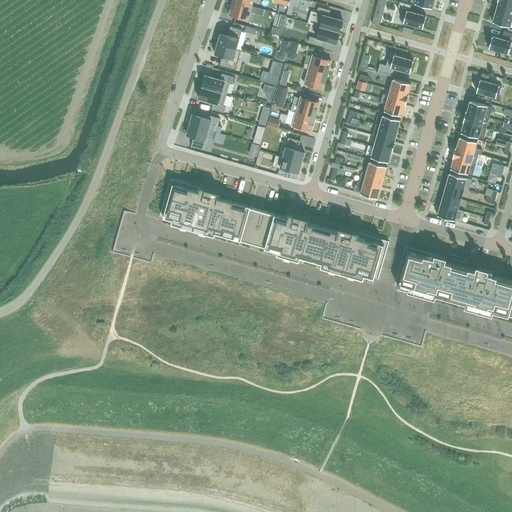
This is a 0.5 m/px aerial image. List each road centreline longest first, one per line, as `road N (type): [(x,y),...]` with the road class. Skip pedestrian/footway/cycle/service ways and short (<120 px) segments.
road 1 (unclassified): [(0,314),(14,309),(74,225),(163,0)]
road 2 (residential): [(466,0),(404,218)]
road 3 (residential): [(366,0),(311,191)]
road 4 (residential): [(160,148),(311,191)]
road 5 (residential): [(210,0),(160,148)]
